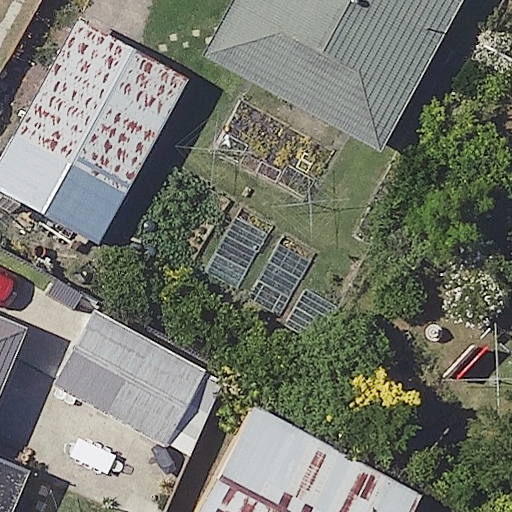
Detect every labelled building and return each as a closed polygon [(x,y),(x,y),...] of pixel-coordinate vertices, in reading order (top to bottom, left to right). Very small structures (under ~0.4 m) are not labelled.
[(453,0),(232,0),(205,56),(382,144),(453,0)] [(184,67),(73,9),(8,130),(119,189),(184,67)] [(211,367),(90,305),(51,381),(172,443),(211,367)] [(0,360),(16,320),(0,313),(0,511),(3,511),(25,460),(0,449),(0,360)] [(398,511),(412,486),(243,393),(178,511),(398,511)]
